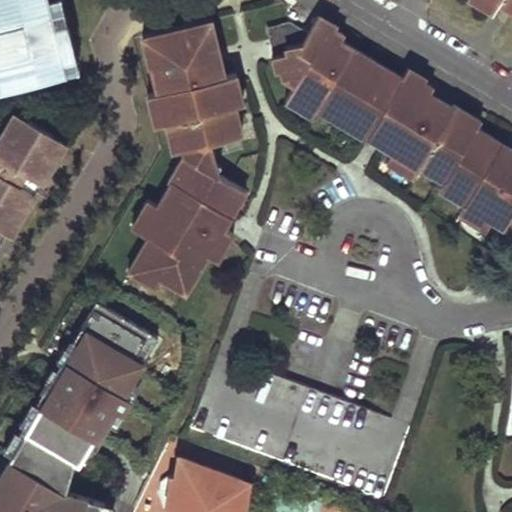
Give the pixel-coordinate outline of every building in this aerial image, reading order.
[(0,0),(0,86),(64,71),(60,56),(75,52),(68,23),(53,27),(46,0),(42,0),(32,3),(30,0),(0,0)] [(61,0),(46,0),(53,27),(68,23),(61,0)] [(511,0),(482,0),(480,5),(491,11),(497,2),(511,10),(511,0)] [(317,19),(333,29),(335,25),(319,15),(317,19)] [(157,206),(148,201),(141,212),(147,216),(139,230),(149,236),(132,264),(147,273),(143,280),(155,286),(160,277),(185,292),(196,273),(208,254),(211,256),(219,242),(226,245),(232,234),(223,228),(236,205),(230,201),(239,186),(209,169),(214,161),(209,141),(234,135),(230,119),(237,117),(235,105),(231,88),(238,86),(235,74),(225,76),(211,19),(150,34),(154,50),(146,52),(150,65),(152,64),(159,92),(149,94),(152,107),(158,106),(162,122),(166,121),(173,149),(183,147),(184,154),(169,180),(171,182),(164,194),(157,206)] [(477,215),(474,221),(485,228),(491,219),(511,231),(511,149),(484,133),(476,128),(480,120),(454,105),(452,107),(440,100),(428,93),(432,87),(422,81),(405,72),(402,77),(340,39),(343,34),(333,29),(317,19),(303,43),(295,38),(270,45),(276,71),(281,70),(283,77),(295,84),(286,100),(298,107),(302,101),(316,109),(316,108),(327,115),(331,108),(345,117),(360,125),(356,132),(367,139),(369,136),(393,151),(387,160),(399,167),(403,160),(417,169),(419,166),(429,172),(433,166),(448,175),(444,181),(443,182),(458,190),(454,197),(465,203),(463,206),(477,215)] [(146,52),(154,50),(150,34),(142,36),(146,52)] [(64,71),(78,68),(75,52),(60,56),(64,71)] [(408,68),(405,72),(422,81),(425,78),(408,68)] [(231,88),(235,105),(242,103),(238,86),(231,88)] [(302,101),(298,107),(312,115),(316,109),(302,101)] [(162,122),(158,106),(152,107),(154,116),(156,124),(162,122)] [(327,115),(342,123),(345,117),(331,108),(327,115)] [(64,140),(18,113),(0,143),(0,229),(8,234),(24,208),(18,204),(27,189),(18,184),(25,174),(33,179),(42,164),(48,167),(64,140)] [(230,119),(234,135),(241,133),(237,117),(230,119)] [(342,123),(356,132),(360,125),(345,117),(342,123)] [(413,176),(417,169),(403,160),(399,167),(413,176)] [(18,204),(24,208),(48,167),(42,164),(33,179),(25,174),(18,184),(27,189),(18,204)] [(433,166),(429,172),(444,181),(448,175),(433,166)] [(458,190),(443,182),(439,188),(454,197),(458,190)] [(230,201),(236,205),(245,191),(239,186),(230,201)] [(459,213),(474,221),(477,215),(463,206),(459,213)] [(132,226),(139,230),(147,216),(141,212),(132,226)] [(211,256),(217,260),(226,245),(219,242),(211,256)] [(128,271),(143,280),(147,273),(132,264),(128,271)] [(76,479),(159,326),(95,292),(0,466),(0,511),(99,511),(108,496),(76,479)] [(242,511),(247,481),(180,456),(176,475),(180,475),(175,507),(171,506),(170,511),(242,511)]
